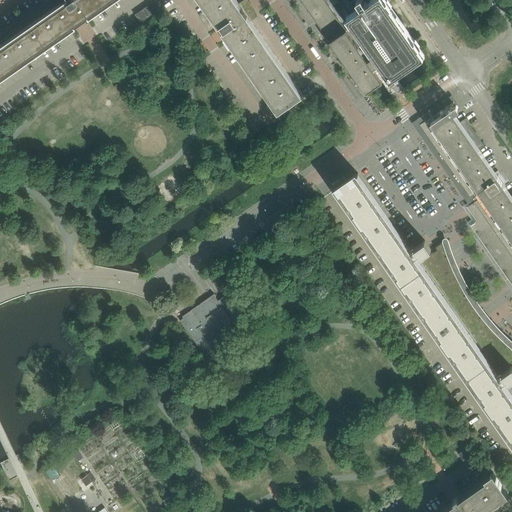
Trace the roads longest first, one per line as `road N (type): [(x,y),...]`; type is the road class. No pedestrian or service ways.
road 1 (unclassified): [(199,258),(362,145)]
road 2 (residential): [(373,137),(275,0)]
